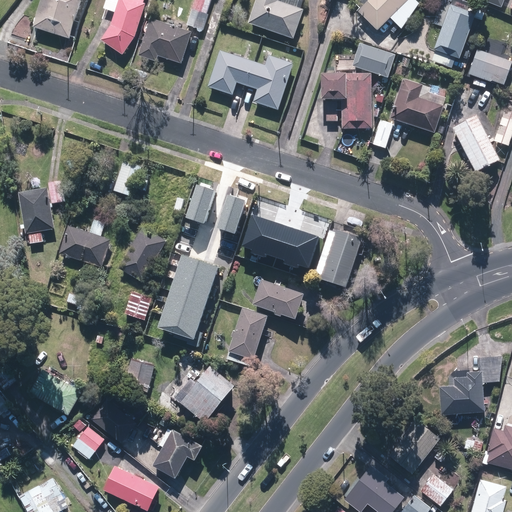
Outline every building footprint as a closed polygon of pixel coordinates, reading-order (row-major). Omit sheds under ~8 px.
[(80,0),(40,0),(32,30),(69,40),(80,0)] [(124,0),(118,0),(109,29),(100,42),(121,56),(133,39),(144,6),(124,0)] [(205,16),(210,0),(194,0),(191,11),(205,16)] [(255,0),(247,26),(292,41),(302,12),(276,4),(277,0),(255,0)] [(375,33),(407,0),(370,0),(356,14),(375,33)] [(504,0),(470,0),(500,11),(504,0)] [(474,16),(448,7),(432,52),(457,61),(474,16)] [(190,34),(149,21),(137,58),(155,63),(157,58),(180,66),(190,34)] [(358,46),(351,68),(386,80),(394,57),(358,46)] [(231,97),(235,85),(256,91),(252,104),(277,113),(292,65),(267,57),(264,67),(218,53),(206,89),(231,97)] [(475,53),(467,76),(502,87),(510,64),(475,53)] [(370,130),(370,76),(318,77),(318,103),(340,103),(340,130),(370,130)] [(421,87),(402,81),(388,120),(432,135),(442,108),(417,100),(421,87)] [(467,95),(459,92),(451,109),(459,113),(467,95)] [(511,133),(511,114),(504,112),(493,142),(508,147),(511,133)] [(497,162),(474,118),(450,130),(473,175),(497,162)] [(385,150),(392,126),(379,122),(372,146),(385,150)] [(141,167),(123,162),(114,191),(132,197),(141,167)] [(62,180),(49,182),(52,203),(65,201),(62,180)] [(214,190),(196,185),(185,218),(203,223),(214,190)] [(47,186),(18,192),(25,233),(54,228),(47,186)] [(246,200),(228,194),(218,227),(235,233),(246,200)] [(297,268),(298,264),(309,268),(320,237),(252,214),(241,245),(253,249),(251,253),(264,257),(265,253),(285,260),(284,264),(297,268)] [(68,226),(58,254),(100,268),(110,240),(68,226)] [(168,240),(145,226),(120,267),(144,281),(168,240)] [(330,230),(315,277),(346,286),(361,240),(330,230)] [(157,327),(193,339),(218,267),(182,255),(157,327)] [(305,294),(260,280),(252,305),(297,319),(305,294)] [(148,319),(156,297),(135,290),(128,312),(148,319)] [(73,292),(70,301),(81,305),(84,296),(73,292)] [(254,358),(267,315),(241,307),(228,351),(254,358)] [(151,392),(158,364),(134,358),(127,387),(151,392)] [(465,371),(452,372),(452,377),(446,378),(447,387),(437,388),(439,416),(482,413),(480,384),(497,383),(497,378),(495,358),(477,359),(478,372),(465,373),(465,371)] [(202,382),(195,377),(180,396),(211,421),(241,383),(217,364),(202,382)] [(48,368),(34,391),(73,414),(87,391),(48,368)] [(110,398),(96,417),(126,441),(141,421),(110,398)] [(410,475),(438,439),(415,421),(387,457),(410,475)] [(487,453),(485,463),(511,470),(511,423),(511,424),(511,428),(503,426),(501,431),(492,429),(485,453),(487,453)] [(108,439),(91,426),(83,437),(100,450),(108,439)] [(200,458),(208,444),(177,428),(158,464),(181,476),(193,454),(200,458)] [(465,439),(463,449),(479,452),(481,443),(465,439)] [(437,452),(433,458),(440,462),(444,457),(437,452)] [(165,485),(119,465),(109,489),(154,509),(165,485)] [(357,511),(359,511),(366,505),(375,511),(390,511),(402,498),(383,483),(386,479),(369,466),(342,500),(357,511)] [(452,490),(431,475),(419,491),(439,507),(452,490)] [(24,495),(32,511),(61,511),(72,506),(57,477),(24,495)] [(497,511),(504,487),(478,480),(469,511),(497,511)] [(426,511),(429,509),(413,496),(401,511),(426,511)]
